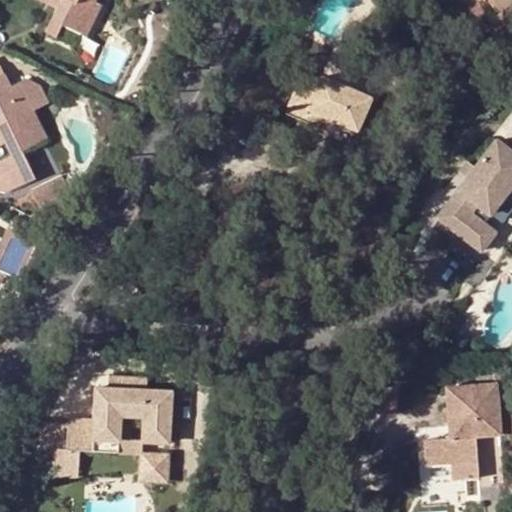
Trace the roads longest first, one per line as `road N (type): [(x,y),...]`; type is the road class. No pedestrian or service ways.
road 1 (tertiary): [(225,0),(179,107),(0,389)]
road 2 (unknown): [(33,326),(262,339),(363,330),(396,313),(415,283)]
